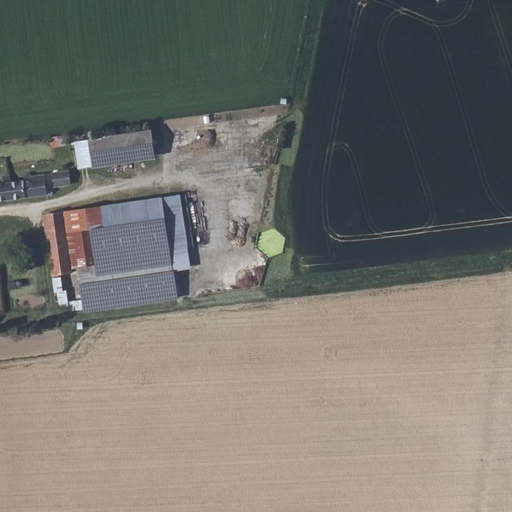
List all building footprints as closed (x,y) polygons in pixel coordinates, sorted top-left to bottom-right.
[(154,130),(91,138),(94,163),(95,165),(100,164),(157,157),(154,130)] [(94,163),(91,138),(79,139),(82,164),(94,163)] [(51,174),(52,187),(68,186),(67,172),(51,174)] [(0,199),(44,194),(43,185),(43,179),(32,180),(31,176),(28,175),(25,176),(23,179),(24,181),(0,182),(0,199)] [(82,309),(175,297),(172,270),(190,268),(179,195),(42,215),(52,274),(77,271),(82,309)] [(9,283),(13,299),(35,293),(32,277),(9,283)] [(64,289),(55,290),(58,306),(65,305),(64,289)]
